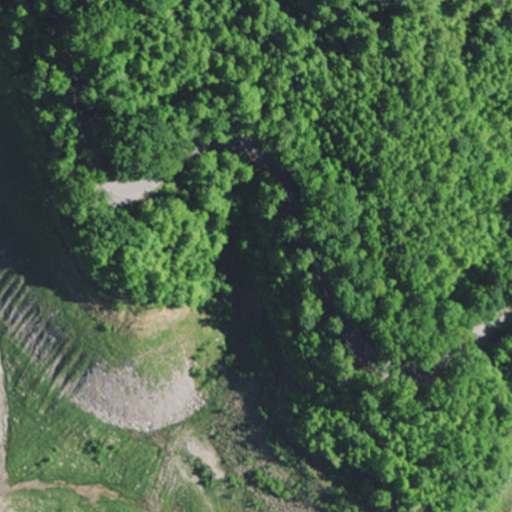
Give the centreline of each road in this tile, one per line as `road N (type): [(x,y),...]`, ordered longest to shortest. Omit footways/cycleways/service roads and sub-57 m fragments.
road 1 (secondary): [(511,315),(425,372),(391,371),(343,318),(286,181),(265,155),(217,139),(153,181),(132,189),(111,184),(98,168),(53,0)]
road 2 (track): [(251,511),(254,473),(283,406),(268,322),(239,248),(218,251),(182,338),(164,351),(144,351),(77,307),(0,169)]
